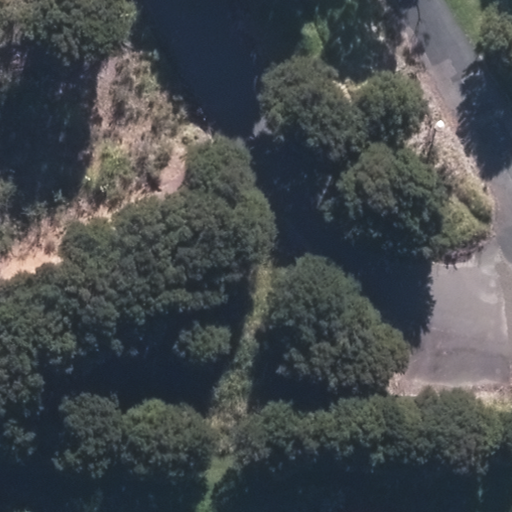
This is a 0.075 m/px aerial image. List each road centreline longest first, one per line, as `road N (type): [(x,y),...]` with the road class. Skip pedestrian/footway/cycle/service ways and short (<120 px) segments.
road 1 (track): [(194,0),(353,281),(511,347)]
road 2 (track): [(410,0),(511,175)]
